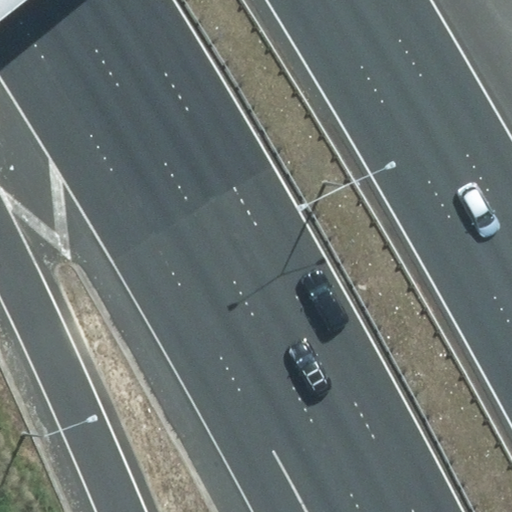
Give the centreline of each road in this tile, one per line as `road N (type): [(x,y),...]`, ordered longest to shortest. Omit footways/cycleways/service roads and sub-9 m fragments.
road 1 (motorway): [(411,511),(305,312),(122,0)]
road 2 (motorway): [(278,511),(110,0)]
road 3 (motorway): [(320,0),(511,332)]
road 4 (motorway): [(120,511),(0,251)]
